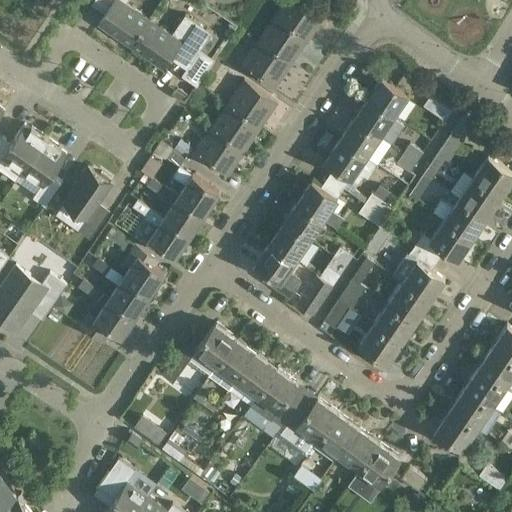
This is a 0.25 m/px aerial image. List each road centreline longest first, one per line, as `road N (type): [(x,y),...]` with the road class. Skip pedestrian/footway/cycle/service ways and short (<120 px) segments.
road 1 (residential): [(210,263),(409,405),(511,245)]
road 2 (residential): [(210,263),(383,15)]
road 3 (residential): [(30,85),(56,43),(158,107),(132,149)]
road 4 (residential): [(98,425),(210,263)]
road 5 (residential): [(480,87),(383,15)]
road 6 (residential): [(132,149),(30,85)]
